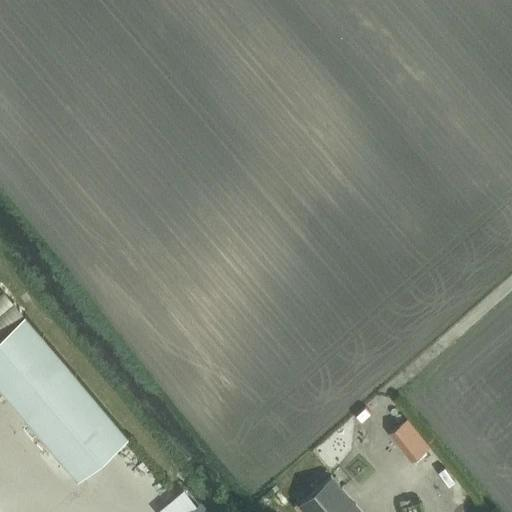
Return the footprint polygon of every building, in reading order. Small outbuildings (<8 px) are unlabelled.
[(128,436),(64,359),(15,401),(79,477),(128,436)] [(413,461),(432,449),(412,415),(393,426),(413,461)] [(130,441),(118,450),(131,466),(142,457),(130,441)] [(306,511),(362,511),(330,474),(297,502),(306,511)] [(473,511),(482,507),(470,489),(461,494),(473,511)] [(209,511),(200,501),(186,511),(209,511)]
